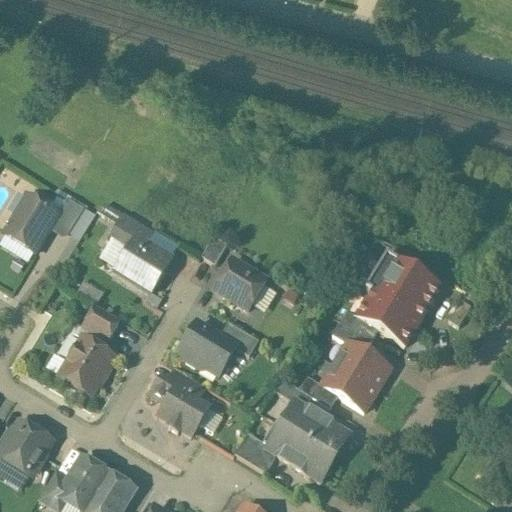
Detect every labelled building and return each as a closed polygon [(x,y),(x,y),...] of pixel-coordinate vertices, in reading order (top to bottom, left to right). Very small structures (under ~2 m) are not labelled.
[(27,200),(6,234),(37,253),(52,228),(58,219),(57,218),(27,200)] [(66,203),(57,218),(58,219),(52,228),(68,238),(83,213),(66,203)] [(123,219),(104,207),(98,218),(117,230),(123,219)] [(152,236),(123,219),(117,230),(110,241),(129,253),(115,276),(150,298),(169,267),(143,251),(152,236)] [(213,241),(201,261),(214,270),(227,250),(213,241)] [(413,263),(393,251),(386,261),(407,274),(413,263)] [(407,274),(386,261),(365,295),(371,299),(418,328),(439,294),(407,274)] [(265,286),(231,265),(214,294),(248,315),(265,286)] [(97,306),(103,296),(83,284),(77,294),(97,306)] [(371,299),(357,322),(356,323),(404,351),(418,328),(371,299)] [(119,325),(95,311),(83,332),(106,346),(119,325)] [(371,346),(340,327),(332,341),(346,349),(347,348),(363,358),(371,346)] [(258,346),(227,328),(218,342),(235,352),(234,353),(248,362),(258,346)] [(218,342),(197,329),(179,358),(185,361),(183,364),(200,374),(201,371),(217,381),(234,353),(235,352),(218,342)] [(113,362),(82,343),(58,382),(90,401),(113,362)] [(363,358),(347,348),(346,349),(333,370),(376,396),(389,374),(363,358)] [(376,396),(333,370),(321,390),(320,391),(337,401),(363,417),(376,396)] [(205,392),(174,374),(165,388),(196,407),(205,392)] [(321,390),(307,382),(298,395),(311,403),(329,414),(337,401),(320,391),(321,390)] [(165,388),(158,384),(149,399),(165,408),(157,421),(169,429),(167,432),(177,438),(179,435),(191,442),(208,414),(196,407),(165,388)] [(298,395),(280,384),(273,396),(293,408),(294,407),(305,413),(311,403),(298,395)] [(511,405),(496,424),(511,437),(511,405)] [(305,413),(294,407),(293,408),(280,431),(334,464),(349,440),(305,413)] [(50,446),(20,427),(2,456),(0,459),(0,463),(29,481),(34,472),(38,474),(45,463),(41,460),(50,446)] [(334,464),(280,431),(267,451),(265,455),(275,461),(320,488),(334,464)] [(267,451),(247,439),(234,459),(265,478),(275,461),(265,455),(267,451)] [(68,487),(52,511),(54,511),(59,505),(70,511),(87,511),(107,480),(81,465),(68,487)] [(54,479),(39,504),(51,511),(52,511),(68,487),(54,479)] [(122,511),(132,496),(107,480),(87,511),(122,511)]
